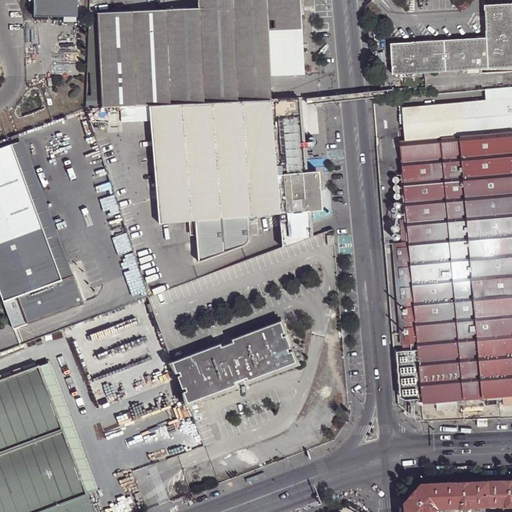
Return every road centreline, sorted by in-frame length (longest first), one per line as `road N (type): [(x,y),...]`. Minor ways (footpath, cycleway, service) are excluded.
road 1 (primary): [(347,0),(377,339)]
road 2 (primary): [(377,339),(364,425),(326,476)]
road 3 (primary): [(388,455),(511,445)]
